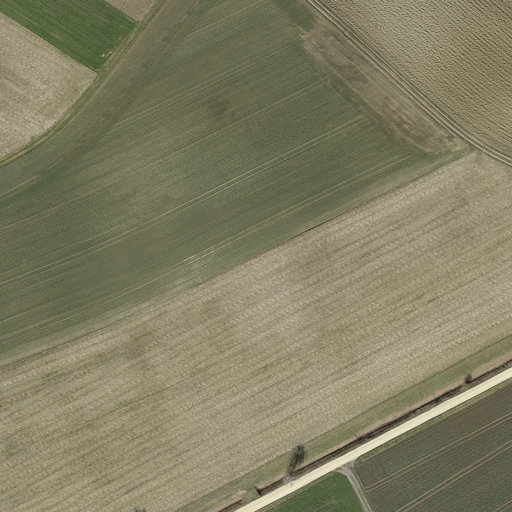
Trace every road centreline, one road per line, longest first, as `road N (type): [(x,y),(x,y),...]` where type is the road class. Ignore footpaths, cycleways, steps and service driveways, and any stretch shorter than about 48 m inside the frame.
road 1 (track): [(511,371),(257,511)]
road 2 (track): [(511,160),(470,138),(311,0)]
road 3 (track): [(0,164),(48,135),(160,0)]
